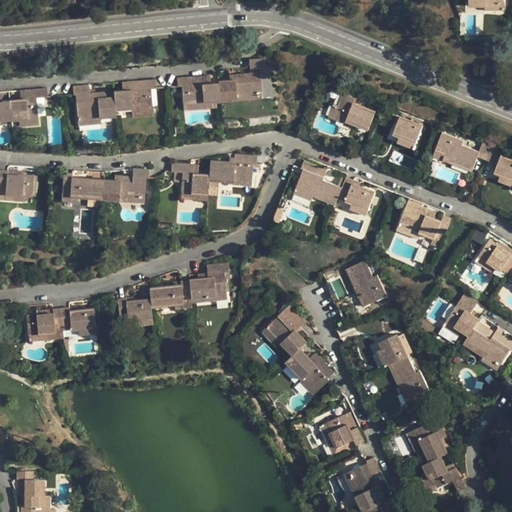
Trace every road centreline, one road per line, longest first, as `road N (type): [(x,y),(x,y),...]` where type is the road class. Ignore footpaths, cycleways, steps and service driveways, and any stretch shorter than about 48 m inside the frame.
road 1 (residential): [(0,299),(85,289),(251,230),(272,197),(291,138)]
road 2 (residential): [(0,85),(223,67),(263,45),(284,20)]
road 3 (residential): [(291,138),(66,162),(0,158)]
road 4 (residential): [(284,20),(511,108)]
road 5 (residential): [(511,231),(291,138)]
road 6 (residential): [(409,511),(311,297)]
road 7 (residential): [(0,39),(207,18)]
road 8 (residential): [(511,379),(474,441),(485,511)]
